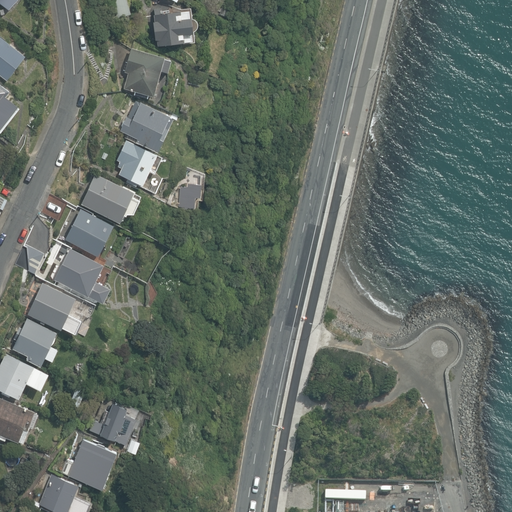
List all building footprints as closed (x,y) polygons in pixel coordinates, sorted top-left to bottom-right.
[(0,0),(0,4),(7,10),(14,0),(0,0)] [(179,12),(154,15),(154,22),(152,23),(154,42),(157,41),(157,47),(184,44),(183,36),(192,35),(190,19),(180,20),(179,12)] [(0,76),(5,81),(25,56),(0,35),(0,76)] [(164,58),(130,48),(123,72),(128,74),(124,88),(152,96),(164,58)] [(172,117),(141,102),(132,121),(126,118),(120,131),(137,139),(135,143),(155,152),(172,117)] [(155,155),(126,141),(116,160),(119,161),(117,166),(121,168),(119,174),(141,185),(155,155)] [(185,186),(179,185),(177,207),(190,208),(191,195),(196,195),(198,168),(186,167),(185,186)] [(94,174),(80,204),(119,222),(133,193),(94,174)] [(113,226),(81,210),(65,240),(97,256),(113,226)] [(103,266),(69,249),(53,281),(86,297),(87,295),(102,302),(109,290),(94,282),(103,266)] [(42,283),(26,314),(60,330),(75,299),(42,283)] [(26,318),(12,348),(27,355),(26,358),(40,365),(56,332),(26,318)] [(48,373),(5,353),(0,363),(0,389),(19,398),(26,383),(41,390),(48,373)] [(35,410),(0,397),(0,433),(17,440),(22,428),(28,430),(35,410)] [(126,408),(112,402),(100,433),(125,443),(135,418),(124,414),(126,408)] [(140,441),(128,437),(123,449),(135,453),(140,441)] [(83,438),(68,475),(102,488),(117,451),(83,438)] [(50,473),(38,504),(59,511),(67,511),(78,484),(50,473)] [(345,511),(346,502),(347,482),(329,482),(329,486),(316,485),(315,494),(323,494),(323,497),(314,497),(314,500),(314,501),(314,503),(314,504),(314,505),(314,507),(314,508),(313,509),(313,511),(312,511),(345,511)]
